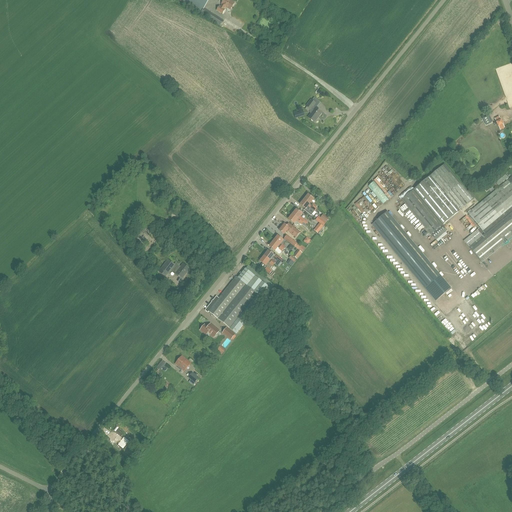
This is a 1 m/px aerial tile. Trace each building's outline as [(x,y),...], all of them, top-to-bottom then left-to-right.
[(205,9),(210,0),(190,0),(195,3),(193,7),(202,11),(204,8),(205,9)] [(221,0),(221,1),(223,2),(222,4),(221,7),(219,6),(217,10),(222,13),(225,10),(224,9),(225,6),(230,9),(234,3),(228,0),(221,0)] [(213,14),(210,19),(221,26),(224,21),(213,14)] [(318,117),(322,112),(316,107),(315,109),(313,107),(316,103),(311,100),(306,106),(311,110),(310,110),(310,113),(311,113),(308,117),(314,122),(314,121),(317,116),(318,117)] [(298,113),(297,111),(293,112),(296,119),(302,117),(300,112),(298,113)] [(504,127),(499,117),(494,119),(500,129),(504,127)] [(431,235),(474,199),(444,164),(402,199),(431,235)] [(507,179),(503,175),(494,182),(498,187),(507,180),(507,179)] [(511,186),(507,181),(468,213),(480,227),(464,241),(482,262),(511,237),(511,186)] [(308,194),(304,199),(315,208),(317,206),(314,203),(313,204),(311,203),(314,199),(308,194)] [(316,209),(315,208),(304,199),(300,204),(305,208),(304,209),(311,215),(316,209)] [(308,222),(300,216),(302,213),(296,209),(292,214),(306,225),(306,224),(308,222)] [(311,228),(306,224),(306,225),(292,214),(289,219),(294,224),(297,221),(302,225),(302,224),(309,230),(311,228)] [(382,218),(374,225),(389,243),(393,242),(400,251),(399,245),(402,245),(404,248),(403,244),(402,242),(401,239),(400,237),(400,236),(398,233),(395,234),(393,232),(393,227),(389,228),(388,226),(387,223),(384,223),(383,218),(382,218)] [(323,226),(319,223),(314,230),(318,233),(323,226)] [(280,230),(279,230),(284,234),(287,231),(296,238),(300,233),(289,224),(287,226),(285,224),(281,228),(281,227),(279,230),(280,230)] [(447,231),(443,226),(432,235),(436,240),(447,231)] [(294,247),(297,243),(287,235),(284,239),(294,247)] [(273,241),(284,249),(285,247),(283,244),(282,245),(281,243),(283,240),(278,236),(273,241)] [(284,249),(273,241),(269,246),(275,251),(278,247),(279,248),(279,249),(282,251),(284,249)] [(279,264),(276,261),(273,259),(271,258),(274,255),(268,250),(264,256),(274,264),(277,266),(279,264)] [(298,250),(293,256),(297,259),(302,253),(298,250)] [(277,255),(275,257),(282,264),(284,261),(277,255)] [(273,266),(274,264),(264,256),(260,261),(266,265),(267,266),(265,270),(270,274),(272,271),(270,269),(273,266)] [(183,264),(180,268),(178,266),(179,266),(176,263),(175,265),(169,260),(159,272),(165,277),(170,270),(178,276),(179,275),(182,278),(186,274),(185,273),(189,269),(190,269),(183,264)] [(209,311),(236,334),(272,290),(256,276),(248,286),(236,277),(219,298),(216,296),(205,310),(208,313),(209,311)] [(217,334),(219,331),(212,325),(210,327),(208,326),(208,327),(205,325),(203,327),(202,327),(201,328),(201,329),(200,330),(206,335),(208,332),(211,334),(211,335),(213,337),(214,336),(214,337),(215,336),(216,336),(217,335),(217,334)] [(222,333),(231,340),(235,334),(227,327),(222,333)] [(229,339),(224,346),(229,349),(233,342),(229,339)] [(184,372),(191,363),(182,356),(175,364),(179,367),(178,368),(181,371),(182,370),(184,372)] [(160,370),(166,363),(162,360),(157,367),(160,370)] [(195,383),(199,378),(192,372),(188,378),(195,383)] [(124,437),(118,445),(123,448),(129,441),(124,437)]
